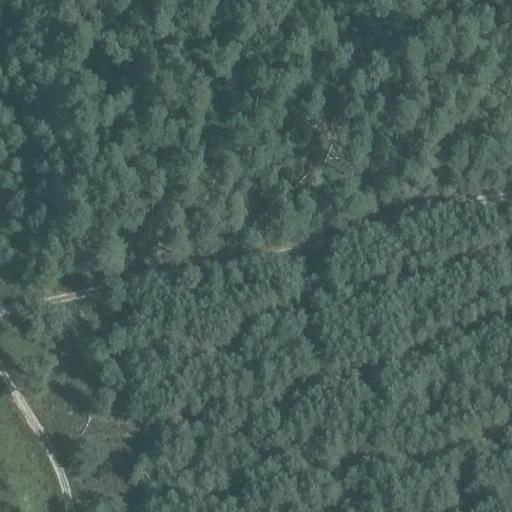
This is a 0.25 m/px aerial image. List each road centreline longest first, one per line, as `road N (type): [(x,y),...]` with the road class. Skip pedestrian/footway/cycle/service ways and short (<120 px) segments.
road 1 (track): [(0,311),(267,259),(511,196)]
road 2 (track): [(0,366),(64,479),(66,511)]
